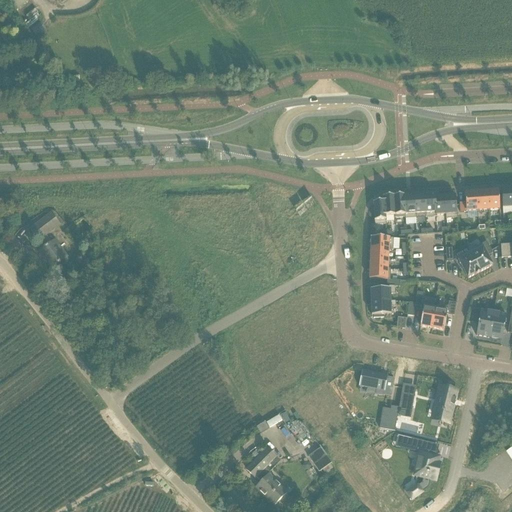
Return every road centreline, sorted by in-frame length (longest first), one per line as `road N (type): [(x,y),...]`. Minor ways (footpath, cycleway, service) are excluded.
road 1 (residential): [(356,343),(268,412),(169,268)]
road 2 (secondary): [(0,149),(189,139)]
road 3 (residential): [(480,363),(452,485),(428,511)]
road 4 (residential): [(206,511),(108,402)]
road 5 (residential): [(356,343),(347,327),(339,221)]
road 6 (secondary): [(304,102),(189,139)]
